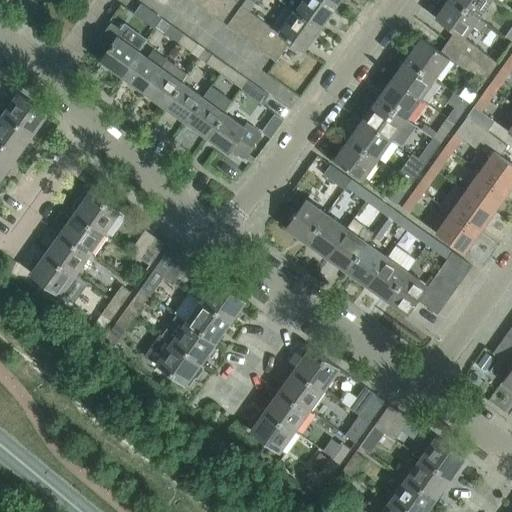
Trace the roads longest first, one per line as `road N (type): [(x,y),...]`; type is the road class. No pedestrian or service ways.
road 1 (residential): [(216,235),(394,0)]
road 2 (residential): [(216,235),(91,119)]
road 3 (residential): [(421,387),(293,296)]
road 4 (residential): [(421,387),(511,260)]
road 5 (residential): [(15,229),(91,119)]
road 6 (residential): [(224,401),(293,296)]
